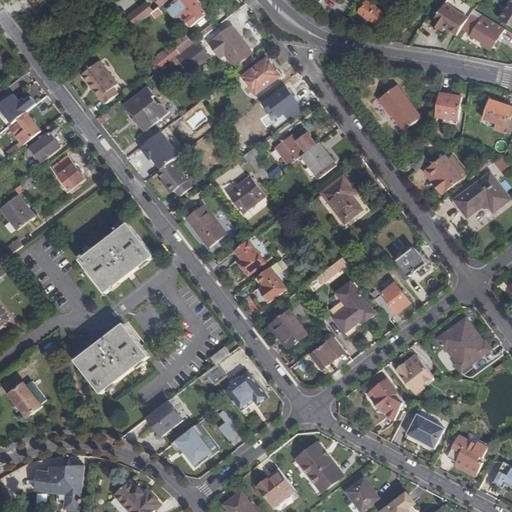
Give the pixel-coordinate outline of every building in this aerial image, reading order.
[(180,0),(168,10),(176,19),(184,12),(188,17),(184,20),(190,27),(206,15),(197,2),(198,0),(180,0)] [(304,0),(317,9),(322,0),(304,0)] [(506,0),(488,0),(486,5),(484,4),(483,6),(480,11),(492,19),(495,14),(489,10),(491,6),(500,12),(504,5),(503,5),(506,0)] [(511,0),(500,19),(511,26),(511,0)] [(385,13),(368,1),(361,13),(378,24),(385,13)] [(153,13),(146,4),(140,8),(146,18),(153,13)] [(469,19),(446,4),(434,22),(444,29),(445,27),(458,36),(459,35),(462,30),(469,19)] [(140,8),(129,17),(135,26),(146,18),(140,8)] [(505,29),(485,17),(482,22),(480,21),(471,15),(469,19),(462,30),(466,32),(483,43),(486,45),(484,47),(491,51),(505,29)] [(230,25),(208,42),(218,56),(225,52),(237,68),(253,56),(230,25)] [(180,65),(189,77),(210,61),(196,43),(180,55),(175,59),(180,65)] [(155,62),(161,70),(167,66),(175,59),(180,55),(174,47),(155,62)] [(175,59),(167,66),(172,72),(180,65),(175,59)] [(257,96),(277,80),(281,77),(273,67),(268,60),(244,79),(257,96)] [(92,84),(102,98),(100,100),(105,106),(119,95),(114,89),(118,86),(100,63),(82,76),(90,86),(92,84)] [(276,65),(273,67),(281,77),(277,80),(279,83),(286,78),(276,65)] [(126,105),(136,118),(139,119),(138,121),(146,132),(153,126),(159,134),(175,123),(169,115),(161,105),(159,107),(154,99),(155,98),(148,88),(126,105)] [(396,88),(377,102),(388,116),(390,115),(403,132),(420,119),(396,88)] [(264,107),(270,114),(273,111),(280,121),(281,120),(280,118),(297,105),(286,89),(264,107)] [(438,96),(434,119),(442,120),(456,123),(457,123),(461,100),(438,96)] [(511,110),(489,101),(481,120),(494,124),(491,130),(511,138),(511,121),(509,120),(511,113),(511,110)] [(136,118),(126,105),(124,107),(131,116),(131,117),(132,117),(136,118)] [(116,114),(112,108),(97,120),(101,126),(116,114)] [(273,111),(270,114),(267,117),(273,125),(280,121),(273,111)] [(6,134),(19,151),(41,133),(27,115),(18,122),(19,124),(6,134)] [(146,132),(138,121),(137,122),(135,123),(136,124),(137,124),(144,133),(146,132)] [(274,149),(288,168),(302,157),(316,146),(307,134),(296,142),(292,136),(274,149)] [(50,135),(30,150),(42,165),(61,150),(50,135)] [(316,146),(302,157),(319,180),(335,167),(318,144),(316,146)] [(5,155),(8,159),(15,153),(12,149),(5,155)] [(261,156),(255,149),(243,158),(248,165),(264,186),(271,181),(255,160),(261,156)] [(411,166),(416,173),(429,163),(424,156),(411,166)] [(451,156),(446,159),(461,180),(466,177),(451,156)] [(60,163),(50,171),(56,179),(59,177),(64,184),(61,187),(67,194),(86,181),(68,158),(61,163),(60,163)] [(445,158),(428,171),(438,185),(435,187),(442,196),(462,181),(461,180),(446,159),(445,158)] [(501,171),(508,165),(502,158),(495,163),(501,171)] [(172,163),(157,174),(162,180),(172,194),(174,192),(179,198),(191,189),(172,163)] [(274,181),(284,172),(280,167),(270,176),(274,181)] [(425,173),(435,187),(438,185),(428,171),(425,173)] [(455,202),(468,219),(483,208),(484,209),(485,209),(486,209),(487,210),(488,209),(489,209),(494,214),(510,202),(489,175),(455,202)] [(36,184),(32,178),(19,188),(23,193),(36,184)] [(249,179),(226,196),(242,216),(264,199),(249,179)] [(172,194),(162,180),(160,182),(169,195),(172,194)] [(339,181),(318,197),(341,227),(358,215),(347,200),(351,197),(339,181)] [(19,197),(2,210),(18,233),(36,219),(19,197)] [(341,227),(318,197),(315,200),(340,234),(365,216),(351,197),(347,200),(358,215),(341,227)] [(197,235),(195,236),(207,251),(225,237),(203,208),(185,222),(192,232),(194,230),(197,235)] [(128,226),(80,263),(105,296),(153,258),(128,226)] [(271,260),(254,237),(251,239),(231,255),(236,261),(248,277),(271,260)] [(365,240),(345,255),(351,262),(370,247),(365,240)] [(11,257),(23,248),(19,242),(7,251),(11,257)] [(409,278),(416,272),(425,265),(418,256),(414,250),(397,263),(409,278)] [(423,252),(418,256),(425,265),(416,272),(420,276),(430,268),(430,262),(423,252)] [(347,266),(341,258),(322,273),(328,281),(347,266)] [(210,261),(207,264),(211,270),(215,267),(210,261)] [(245,279),(248,277),(236,261),(233,263),(245,279)] [(278,263),(258,278),(266,288),(262,292),(270,303),(289,289),(278,275),(284,271),(278,263)] [(397,263),(392,267),(403,282),(409,278),(397,263)] [(375,315),(350,282),(335,294),(341,302),(342,301),(348,308),(346,309),(332,320),(344,335),(363,320),(361,319),(365,316),(368,321),(375,315)] [(395,285),(374,301),(389,320),(410,304),(395,285)] [(0,301),(0,326),(4,323),(12,317),(0,301)] [(290,313),(273,325),(281,335),(284,334),(293,346),(307,336),(290,313)] [(437,341),(439,343),(465,323),(483,343),(485,342),(466,319),(437,341)] [(465,323),(439,343),(447,353),(448,352),(451,350),(460,361),(457,363),(456,364),(462,374),(492,351),(485,342),(483,343),(465,323)] [(281,335),(273,325),(270,327),(287,350),(293,346),(284,334),(281,335)] [(124,327),(76,365),(102,398),(150,359),(124,327)] [(41,338),(27,349),(34,357),(47,346),(41,338)] [(343,352),(336,342),(328,348),(336,358),(343,352)] [(328,348),(326,346),(311,358),(322,371),(331,365),(329,363),(336,358),(328,348)] [(211,358),(217,365),(230,355),(224,348),(211,358)] [(451,350),(448,352),(457,363),(460,361),(451,350)] [(416,356),(406,364),(408,368),(419,359),(416,356)] [(434,378),(419,359),(408,368),(406,364),(396,371),(416,396),(425,389),(423,386),(434,378)] [(204,375),(214,388),(225,379),(216,366),(204,375)] [(257,410),(258,409),(267,402),(248,377),(227,394),(241,412),(251,403),(257,410)] [(42,407),(41,405),(46,401),(31,381),(25,386),(24,384),(10,395),(27,418),(42,407)] [(404,403),(397,394),(395,396),(391,391),(393,389),(386,381),(371,392),(377,400),(373,403),(381,412),(387,416),(386,418),(394,422),(404,403)] [(377,400),(371,392),(367,395),(373,403),(377,400)] [(260,411),(258,409),(257,410),(251,403),(241,412),(239,413),(246,421),(260,411)] [(166,404),(144,421),(159,440),(180,423),(166,404)] [(418,416),(407,436),(434,451),(445,431),(418,416)] [(230,420),(218,429),(227,441),(239,432),(230,420)] [(200,465),(212,456),(199,438),(202,436),(195,427),(170,446),(176,453),(181,450),(193,467),(198,463),(200,465)] [(465,468),(462,472),(475,479),(483,465),(479,462),(476,461),(478,458),(481,459),(488,446),(479,441),(476,446),(474,449),(466,444),(468,442),(459,437),(447,459),(456,464),(465,468)] [(317,445),(296,462),(321,494),(343,478),(317,445)] [(465,468),(456,464),(454,467),(462,472),(465,468)] [(511,468),(504,464),(493,484),(503,489),(506,485),(511,488),(511,468)] [(35,492),(50,495),(50,492),(67,495),(65,506),(64,511),(78,511),(85,467),(77,467),(52,469),(51,476),(38,474),(35,492)] [(293,491),(280,474),(269,483),(267,480),(257,488),(272,508),(293,491)] [(365,481),(347,495),(361,511),(379,499),(365,481)] [(128,484),(114,497),(128,511),(153,511),(160,506),(146,492),(143,495),(138,489),(135,491),(128,484)] [(59,505),(65,506),(67,495),(50,492),(50,495),(60,497),(59,505)] [(405,494),(382,511),(407,511),(415,506),(405,494)] [(249,511),(237,496),(224,506),(228,511),(249,511)]
